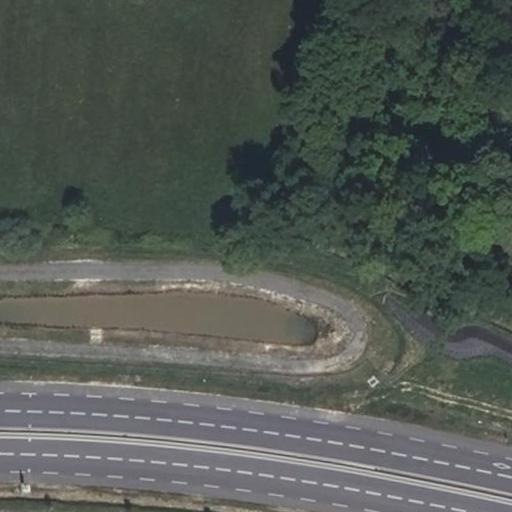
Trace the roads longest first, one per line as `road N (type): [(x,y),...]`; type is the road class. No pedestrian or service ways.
road 1 (primary): [(511,475),(222,422),(0,412)]
road 2 (primary): [(0,466),(230,479),(409,511)]
